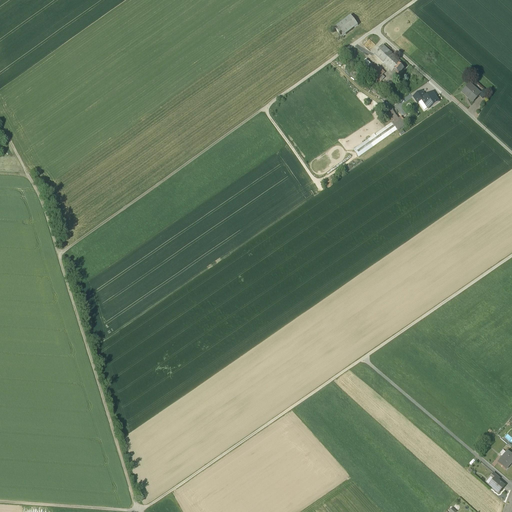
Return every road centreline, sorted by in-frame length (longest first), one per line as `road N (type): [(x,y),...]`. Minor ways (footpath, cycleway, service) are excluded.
road 1 (track): [(138,511),(511,255)]
road 2 (track): [(138,511),(42,202),(0,123)]
road 3 (track): [(375,28),(269,104),(267,114),(315,180),(354,156)]
road 4 (track): [(269,104),(58,254)]
road 5 (track): [(511,486),(363,358)]
road 6 (track): [(511,153),(375,28)]
road 7 (track): [(138,511),(0,501)]
